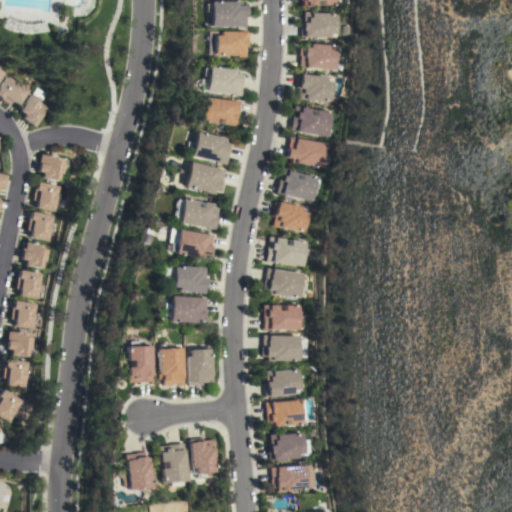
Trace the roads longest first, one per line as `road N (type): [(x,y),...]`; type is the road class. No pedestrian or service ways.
road 1 (residential): [(58,511),(69,350),(141,47),(141,0)]
road 2 (residential): [(270,0),(272,53),(240,236),(235,316),(232,412),(243,511)]
road 3 (residential): [(0,260),(18,173),(16,144),(0,120)]
